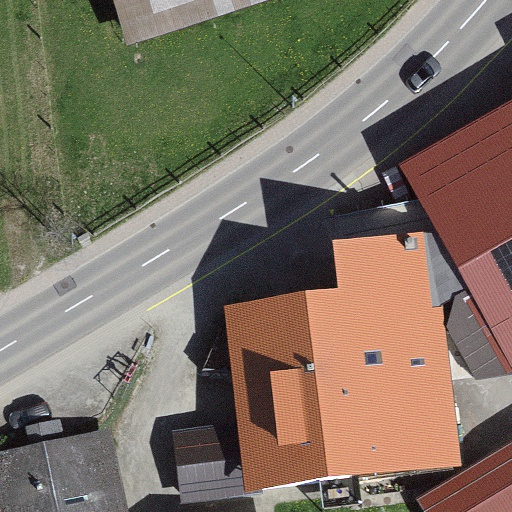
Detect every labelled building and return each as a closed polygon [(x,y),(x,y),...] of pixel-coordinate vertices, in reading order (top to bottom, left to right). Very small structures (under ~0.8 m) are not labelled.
[(120,0),(132,37),(246,0),(120,0)] [(511,110),(404,172),(511,367),(511,110)] [(255,428),(179,438),(185,498),(349,479),(347,463),(451,450),(432,291),(420,293),(415,245),(341,254),(346,301),(311,306),(309,288),(244,296),(246,313),(242,314),(255,428)] [(0,511),(116,511),(102,440),(54,450),(49,428),(31,432),(36,454),(0,461),(0,511)] [(511,511),(511,448),(423,501),(430,511),(511,511)]
